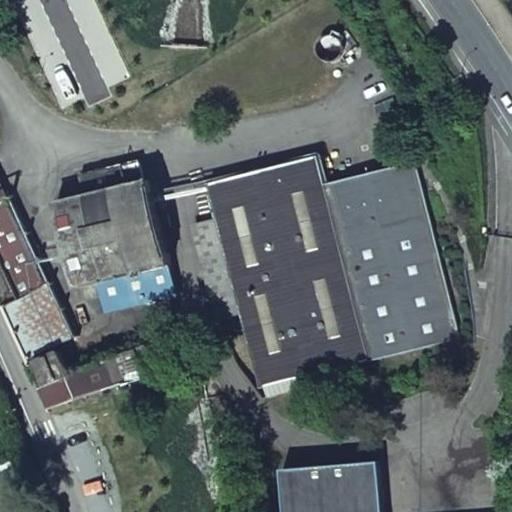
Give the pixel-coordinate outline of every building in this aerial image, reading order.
[(298,379),(460,338),(416,163),(327,186),(320,157),(210,185),(218,224),(195,230),(217,319),(242,313),(261,389),(264,388),(267,398),(301,390),(298,379)] [(56,204),(77,289),(99,283),(107,314),(179,296),(163,229),(171,228),(168,214),(159,216),(151,181),(146,182),(140,162),(81,177),(86,197),(56,204)] [(0,305),(25,360),(74,339),(13,196),(3,201),(0,193),(0,305)] [(58,353),(33,363),(43,388),(68,377),(58,353)] [(106,363),(68,377),(43,388),(39,390),(47,408),(48,410),(119,385),(106,363)] [(288,511),(385,511),(382,463),(285,471),(288,511)]
